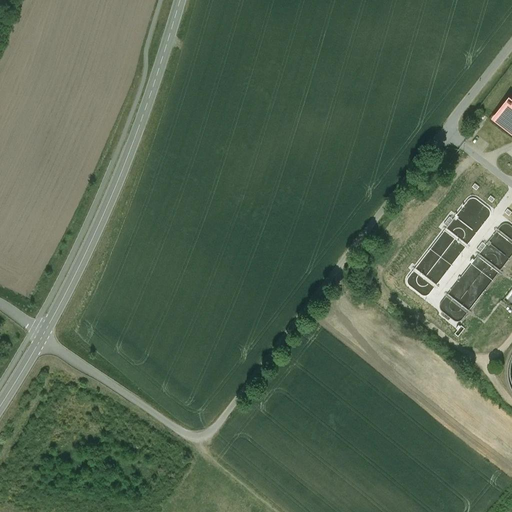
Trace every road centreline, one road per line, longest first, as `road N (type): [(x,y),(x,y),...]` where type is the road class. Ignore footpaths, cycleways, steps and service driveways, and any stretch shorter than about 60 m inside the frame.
road 1 (unclassified): [(41,334),(172,427),(197,440),(207,435),(511,44)]
road 2 (tertiary): [(41,334),(120,172),(179,0)]
